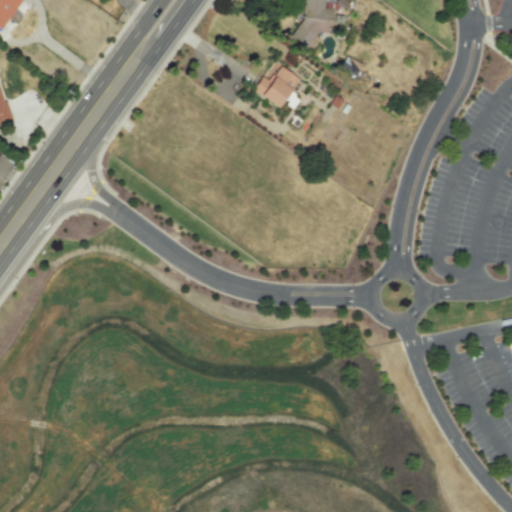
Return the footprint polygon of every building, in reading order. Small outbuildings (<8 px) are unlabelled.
[(0,0),(0,25),(15,0),(0,0)] [(322,0),(301,0),(299,27),(290,27),(289,43),(313,45),(314,32),(328,32),(330,8),(322,7),(322,0)] [(359,63),(342,55),(336,66),(353,75),(359,63)] [(275,107),(295,78),(277,66),(267,81),(259,75),(249,90),(275,107)] [(0,122),(8,121),(0,91),(0,122)]
